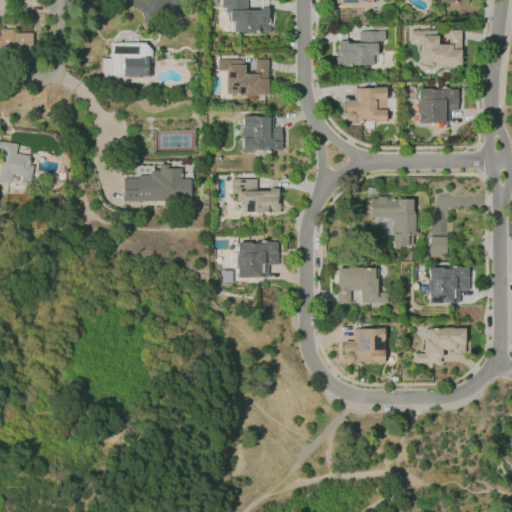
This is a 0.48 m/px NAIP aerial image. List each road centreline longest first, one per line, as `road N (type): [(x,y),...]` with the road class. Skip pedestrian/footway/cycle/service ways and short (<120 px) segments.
road 1 (residential): [(496,362),(451,395),(364,397),(335,385),(312,360),(305,333),(305,237),(322,189),(362,163),(507,158)]
road 2 (residential): [(499,201),(496,362)]
road 3 (track): [(349,393),(304,457),(243,511)]
road 4 (residential): [(302,0),(304,92),(322,130)]
road 5 (residential): [(0,76),(60,72),(59,0)]
road 6 (residential): [(500,0),(492,121)]
